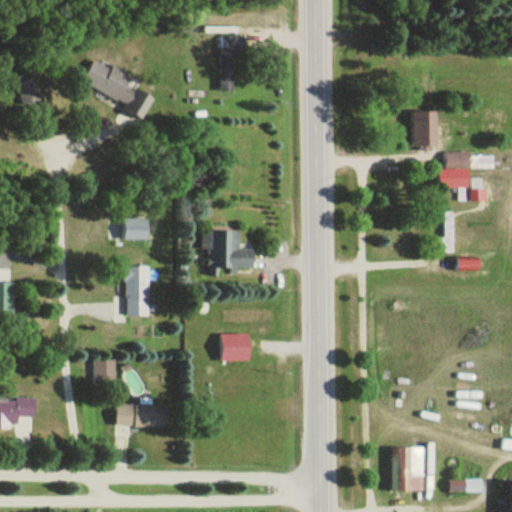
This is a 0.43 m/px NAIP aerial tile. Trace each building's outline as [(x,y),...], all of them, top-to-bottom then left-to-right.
[(221,93),(234,93),(234,50),(246,50),(246,37),(221,37),(221,93)] [(142,119),(153,98),(129,85),(133,78),(112,67),(110,71),(93,61),(80,84),(142,119)] [(436,114),(411,114),(411,151),(436,151),(436,114)] [(469,170),(469,153),(444,153),(444,170),(469,170)] [(147,220),(123,220),(123,241),(147,241),(147,220)] [(202,252),(207,252),(207,269),(253,269),(253,250),(239,250),(239,232),(202,232),(202,252)] [(148,268),(126,268),(126,317),(148,317),(148,268)] [(228,333),(228,362),(249,362),(249,333),(228,333)] [(115,362),(94,362),(94,385),(115,385),(115,362)] [(0,430),(17,430),(17,417),(34,418),(34,399),(0,398),(0,430)] [(116,428),(167,428),(167,406),(116,406),(116,428)] [(433,446),(403,446),(403,492),(423,492),(423,477),(433,477),(433,446)] [(448,494),(481,494),(481,480),(448,480),(448,494)]
